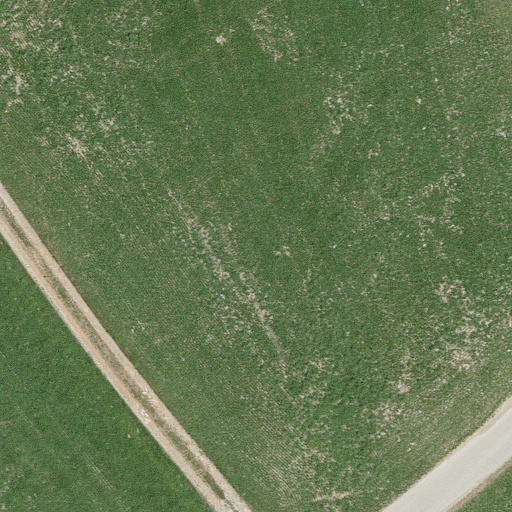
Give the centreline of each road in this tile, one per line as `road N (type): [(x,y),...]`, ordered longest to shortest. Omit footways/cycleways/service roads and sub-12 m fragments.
road 1 (track): [(0,185),(234,511)]
road 2 (tertiary): [(511,421),(398,511)]
